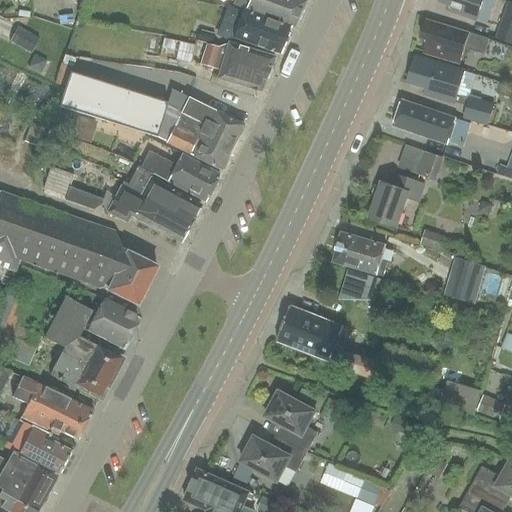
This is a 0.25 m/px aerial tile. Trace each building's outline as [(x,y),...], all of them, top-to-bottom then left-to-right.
[(306,2),(300,0),(234,0),(233,4),(294,28),(306,2)] [(497,0),(440,0),(440,3),(452,8),(451,13),(478,23),(479,20),(489,23),(497,0)] [(511,3),(498,40),(511,45),(511,3)] [(226,20),(239,24),(234,38),(281,55),(292,27),(245,10),(242,10),(242,12),(230,8),(226,20)] [(487,55),(491,39),(428,21),(423,39),(428,41),(425,53),(462,64),(467,49),(487,55)] [(19,28),(10,43),(32,55),(40,40),(19,28)] [(213,45),(215,34),(201,31),(199,41),(213,45)] [(167,36),(163,54),(195,61),(199,43),(167,36)] [(218,50),(209,48),(206,47),(200,66),(220,72),(218,81),(261,91),(276,58),(228,46),(218,50)] [(488,126),(494,106),(459,95),(466,71),(418,56),(409,83),(430,89),(428,95),(467,107),(464,118),(488,126)] [(156,138),(167,103),(70,72),(59,107),(156,138)] [(245,125),(189,98),(167,143),(223,170),(245,125)] [(449,145),(457,119),(403,101),(394,126),(449,145)] [(97,123),(75,116),(68,136),(90,144),(97,123)] [(432,180),(440,156),(407,145),(399,169),(432,180)] [(182,155),(176,166),(149,152),(142,166),(168,180),(168,181),(207,202),(221,176),(182,155)] [(125,182),(122,187),(176,216),(178,212),(180,211),(195,219),(203,205),(190,199),(186,206),(180,203),(182,198),(180,193),(152,178),(154,174),(140,166),(130,185),(125,182)] [(51,170),(45,189),(66,196),(72,178),(51,170)] [(75,177),(67,201),(95,211),(103,204),(109,188),(75,177)] [(420,203),(425,186),(398,177),(394,187),(382,183),(370,219),(399,229),(409,200),(420,203)] [(176,216),(122,187),(109,211),(128,222),(132,215),(164,233),(165,230),(169,232),(168,235),(182,243),(195,219),(180,211),(178,212),(176,216)] [(123,250),(117,233),(0,191),(0,266),(16,272),(20,260),(100,289),(106,287),(107,285),(111,287),(109,291),(138,305),(147,288),(143,287),(146,282),(149,284),(157,267),(123,250)] [(483,204),(480,213),(489,216),(492,207),(483,204)] [(441,252),(445,236),(425,230),(421,246),(441,252)] [(385,277),(389,263),(383,261),(387,246),(343,233),(334,261),(385,277)] [(477,306),(488,268),(456,259),(445,296),(477,306)] [(132,315),(104,300),(91,294),(86,302),(100,309),(88,331),(125,350),(138,325),(129,320),(132,315)] [(26,305),(5,296),(0,307),(0,345),(9,349),(15,361),(29,367),(37,348),(43,339),(16,327),(26,305)] [(108,383),(122,359),(80,336),(93,312),(68,298),(46,337),(65,348),(50,375),(76,389),(78,385),(101,397),(105,389),(104,388),(107,382),(108,383)] [(331,362),(345,327),(291,306),(278,341),(331,362)] [(511,353),(511,335),(509,335),(503,349),(511,353)] [(342,352),(337,367),(433,398),(445,361),(389,343),(382,365),(342,352)] [(11,373),(0,368),(0,392),(1,393),(11,373)] [(93,412),(94,411),(23,377),(13,397),(29,405),(24,414),(59,433),(61,430),(79,439),(84,427),(85,428),(86,426),(85,426),(88,421),(87,421),(90,416),(90,417),(93,412)] [(282,439),(308,453),(319,433),(308,428),(316,412),(280,392),(266,417),(287,428),(282,439)] [(479,412),(501,420),(507,405),(484,397),(479,412)] [(12,450),(10,455),(13,456),(58,479),(72,452),(49,438),(52,433),(35,424),(34,425),(27,420),(20,432),(28,437),(22,447),(18,444),(14,451),(12,450)] [(297,473),(308,453),(282,439),(276,449),(255,438),(242,462),(278,482),(287,467),(297,473)] [(39,511),(50,494),(58,479),(13,456),(10,455),(0,471),(0,486),(2,487),(1,490),(0,489),(0,493),(32,511),(39,511)] [(435,459),(428,472),(437,476),(444,464),(435,459)] [(472,488),(507,507),(511,497),(511,463),(502,478),(483,467),(472,488)] [(351,469),(343,490),(379,502),(386,482),(351,469)] [(252,500),(254,495),(198,470),(184,501),(207,511),(242,511),(248,498),(252,500)] [(467,511),(503,511),(507,507),(472,488),(461,508),(467,511)] [(0,511),(32,511),(0,493),(0,511)] [(262,511),(279,511),(282,506),(262,498),(257,510),(262,511)]
